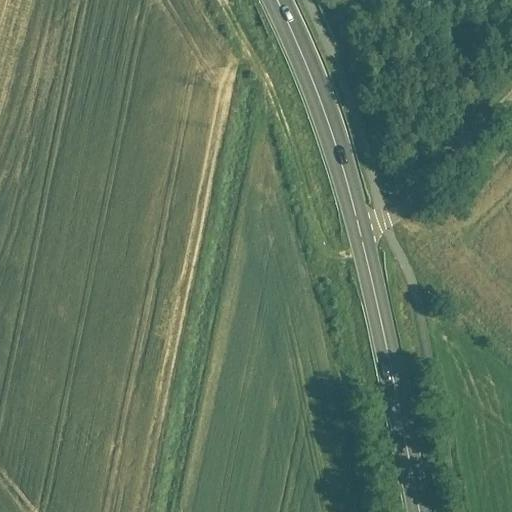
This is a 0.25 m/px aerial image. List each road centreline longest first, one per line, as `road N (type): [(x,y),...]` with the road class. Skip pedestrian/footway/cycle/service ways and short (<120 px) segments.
road 1 (tertiary): [(407,511),(354,229)]
road 2 (tertiary): [(354,229),(302,62),(271,0)]
road 3 (unclassified): [(511,94),(385,221),(354,229)]
